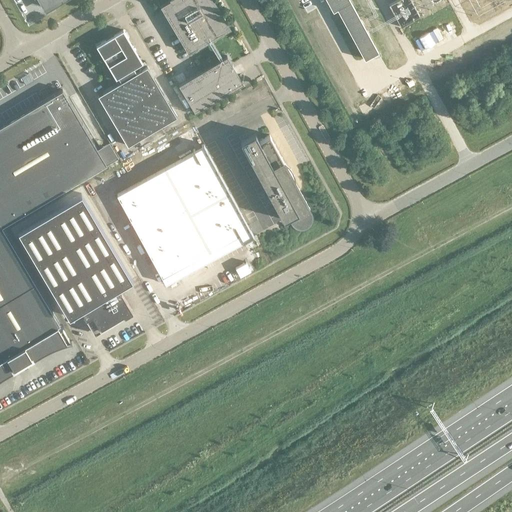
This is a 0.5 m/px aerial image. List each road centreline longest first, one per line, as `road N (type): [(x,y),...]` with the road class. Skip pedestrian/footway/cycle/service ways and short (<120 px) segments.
road 1 (unclassified): [(0,436),(354,241),(366,221)]
road 2 (unclassified): [(366,221),(246,0)]
road 3 (motorway): [(511,406),(355,511)]
road 4 (unclassified): [(366,221),(511,142)]
road 5 (motorway): [(403,511),(511,440)]
